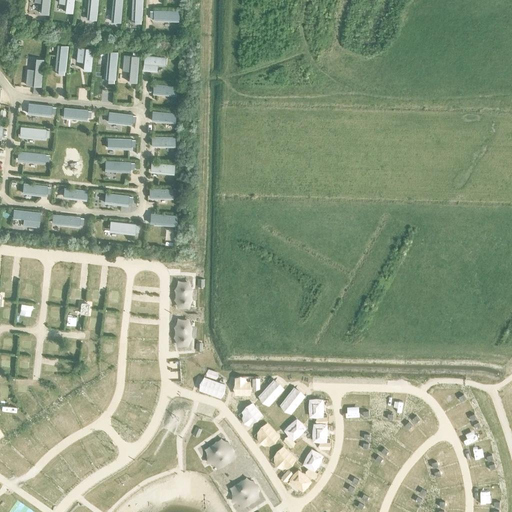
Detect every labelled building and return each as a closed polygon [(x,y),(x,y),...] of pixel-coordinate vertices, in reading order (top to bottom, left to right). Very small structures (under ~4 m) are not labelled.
[(49,0),(33,0),(33,3),(42,3),(42,6),(40,5),(40,10),(42,10),(41,13),(48,14),(49,0)] [(58,0),(59,3),(66,4),(66,5),(64,5),(64,10),(65,10),(65,12),(73,13),(74,0),(58,0)] [(88,0),(86,19),(96,20),(98,0),(88,0)] [(113,0),(112,21),(121,22),(122,0),(113,0)] [(132,0),(131,20),(134,20),(134,23),(140,24),(140,20),(142,20),(142,0),(132,0)] [(150,11),(149,17),(153,17),(153,20),(178,21),(179,11),(154,10),(154,12),(150,11)] [(58,45),(55,70),(58,71),(58,75),(64,75),(64,71),(65,71),(68,47),(58,45)] [(78,47),(76,61),(84,62),(84,63),(83,63),(82,68),(83,68),(83,70),(91,71),(93,49),(78,47)] [(108,52),(105,79),(108,79),(108,83),(113,84),(114,80),(115,80),(118,52),(108,52)] [(139,56),(123,55),(122,70),(130,71),(129,74),(128,74),(128,79),(129,79),(129,82),(137,83),(139,56)] [(145,55),(143,71),(157,72),(157,64),(158,64),(158,66),(164,66),(164,64),(166,64),(167,57),(145,55)] [(27,69),(26,85),(41,86),(43,60),(35,60),(35,62),(34,61),(33,67),(34,67),(33,70),(27,69)] [(178,95),(178,85),(154,84),(154,94),(178,95)] [(28,104),(27,114),(51,116),(52,113),(55,114),(56,108),(52,107),(52,106),(28,104)] [(64,108),(63,118),(87,120),(87,117),(90,118),(91,112),(88,111),(88,110),(64,108)] [(133,113),(109,110),(108,120),(132,123),(132,121),(136,121),(137,115),(133,115),(133,113)] [(151,121),(175,123),(176,113),(152,111),(151,121)] [(20,127),(20,137),(44,139),(45,137),(49,137),(49,131),(45,131),(45,129),(20,127)] [(151,137),(151,147),(175,147),(175,137),(151,137)] [(108,139),(108,149),(132,149),(132,146),(135,146),(135,140),(132,140),(132,139),(108,139)] [(18,151),(17,161),(44,164),(44,162),(48,162),(49,156),(45,156),(45,154),(18,151)] [(106,161),(105,171),(130,172),(130,169),(134,169),(134,163),(130,163),(130,162),(106,161)] [(152,162),(151,172),(175,174),(176,164),(152,162)] [(23,184),(22,194),(46,196),(46,193),(50,194),(50,188),(47,187),(47,186),(23,184)] [(64,188),(63,198),(87,200),(88,190),(64,188)] [(150,188),(150,198),(174,199),(174,189),(150,188)] [(106,193),(105,203),(129,206),(129,203),(132,203),(132,197),(129,197),(129,196),(106,193)] [(39,227),(40,212),(13,209),(12,216),(16,217),(16,218),(21,218),(21,217),(24,217),(23,225),(39,227)] [(177,216),(151,213),(150,223),(176,226),(177,216)] [(53,214),(52,224),(79,227),(79,224),(83,225),(84,219),(80,218),(80,217),(53,214)] [(110,221),(109,231),(135,234),(135,232),(139,232),(139,226),(136,226),(136,224),(110,221)] [(88,314),(89,304),(88,303),(81,303),(79,313),(80,314),(87,314),(88,314)]
